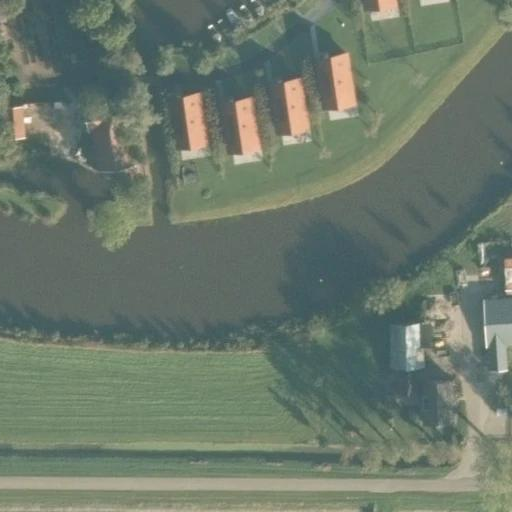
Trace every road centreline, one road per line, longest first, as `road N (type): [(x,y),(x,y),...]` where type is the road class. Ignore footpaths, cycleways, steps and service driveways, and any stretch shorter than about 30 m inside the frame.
road 1 (unclassified): [(511,487),(0,484)]
road 2 (unknown): [(468,317),(472,486)]
